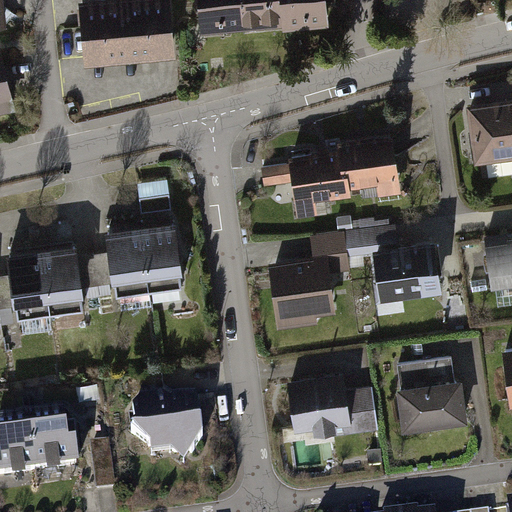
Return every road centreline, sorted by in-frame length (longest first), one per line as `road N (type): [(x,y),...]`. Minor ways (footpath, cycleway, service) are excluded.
road 1 (residential): [(211,119),(267,511)]
road 2 (residential): [(211,119),(511,37)]
road 3 (residential): [(511,478),(267,511)]
road 4 (residential): [(0,171),(211,119)]
